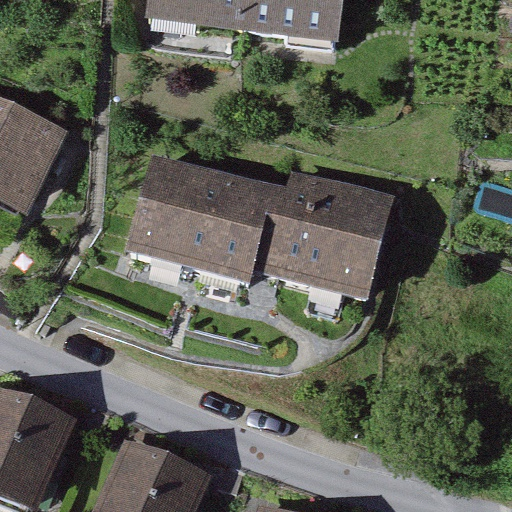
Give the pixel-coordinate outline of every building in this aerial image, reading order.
[(149,0),(146,23),(339,48),(345,0),(149,0)] [(0,206),(27,220),(67,135),(0,103),(0,206)] [(255,275),(369,303),(395,201),(293,175),(289,192),(152,157),(126,259),(251,291),(255,275)] [(40,511),(77,424),(0,392),(0,503),(21,511),(40,511)] [(200,511),(214,482),(125,442),(94,511),(200,511)]
